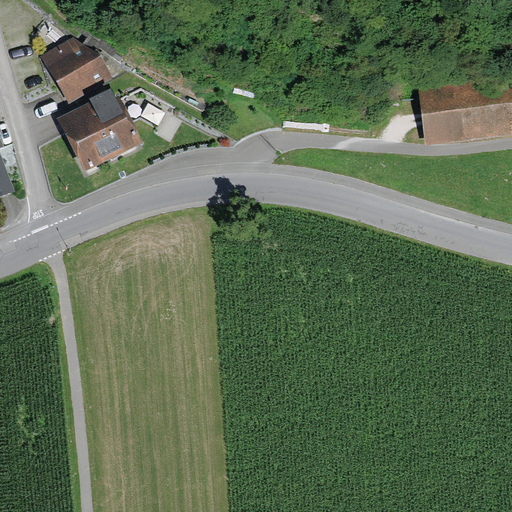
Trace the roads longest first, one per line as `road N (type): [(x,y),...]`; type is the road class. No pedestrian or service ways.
road 1 (residential): [(52,238),(161,193),(233,184),(309,191),(511,247)]
road 2 (residential): [(0,36),(52,238)]
